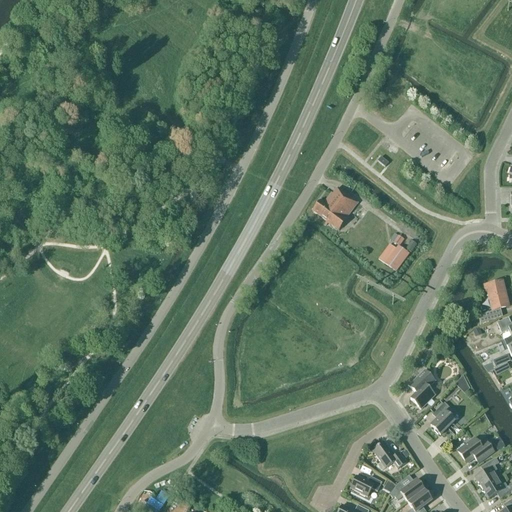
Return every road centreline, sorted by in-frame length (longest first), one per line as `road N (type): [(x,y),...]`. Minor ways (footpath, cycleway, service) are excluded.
road 1 (unclassified): [(26,511),(231,190),(313,0)]
road 2 (secondary): [(69,511),(200,317),(265,203),(326,81),(354,0)]
road 3 (unclassified): [(213,426),(219,329),(335,141),(400,0)]
road 4 (unclassified): [(379,393),(452,247),(474,233),(490,234)]
road 5 (unclassified): [(213,426),(252,429),(379,393)]
road 6 (track): [(116,113),(160,116),(240,173)]
road 7 (unclassified): [(119,511),(213,426)]
road 8 (residential): [(490,234),(489,181),(511,118)]
